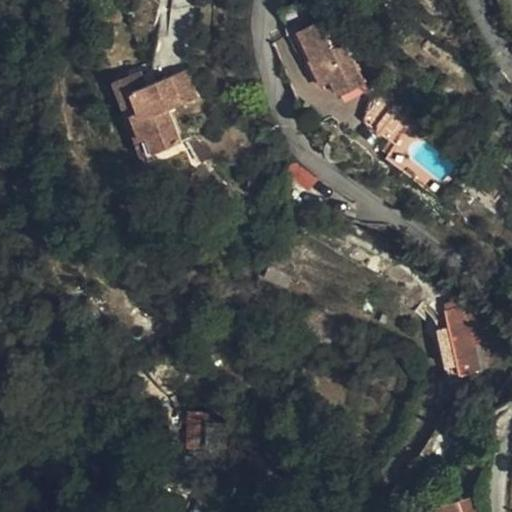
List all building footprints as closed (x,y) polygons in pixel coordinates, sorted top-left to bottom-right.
[(336,8),(303,23),(315,51),(310,53),(323,81),(332,77),(338,90),(366,78),(336,8)] [(219,83),(222,82),(211,54),(204,56),(213,83),(219,83)] [(167,142),(180,137),(174,123),(168,125),(157,98),(164,95),(156,75),(170,70),(164,56),(137,67),(167,142)] [(164,95),(157,98),(168,125),(174,123),(180,137),(206,127),(193,94),(219,83),(213,83),(204,56),(195,60),(198,69),(186,74),(182,65),(170,70),(156,75),(164,95)] [(195,60),(182,65),(186,74),(198,69),(195,60)] [(408,112),(384,88),(368,92),(362,114),(393,137),(398,132),(405,137),(412,128),(403,120),(408,112)] [(336,129),(333,129),(331,129),(320,139),(320,142),(321,146),(323,149),(325,152),(328,154),(335,156),(345,147),(346,143),(347,140),(346,137),(344,134),(342,131),(339,130),(336,129)] [(296,157),(286,168),(306,187),(317,176),(296,157)] [(481,370),(480,365),(496,362),(494,353),(488,355),(480,317),(471,319),(470,314),(452,318),(462,373),(481,370)] [(213,399),(211,434),(228,436),(230,399),(213,399)] [(474,429),(469,448),(483,451),(487,432),(474,429)] [(473,511),(481,509),(480,499),(474,479),(461,483),(470,511),(473,511)] [(438,491),(445,511),(481,511),(481,509),(473,511),(470,511),(461,483),(438,491)]
